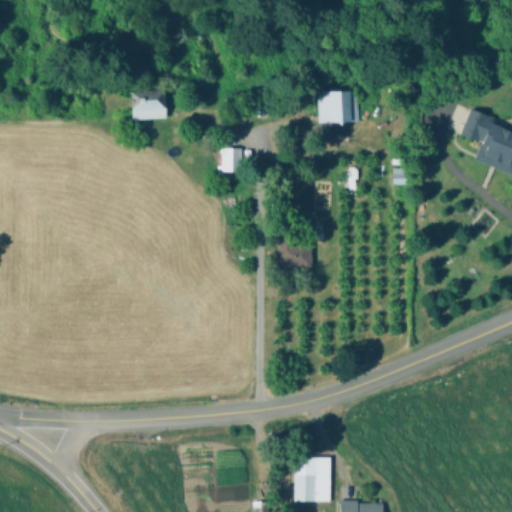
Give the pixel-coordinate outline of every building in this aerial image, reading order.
[(358,91),(317,91),(317,123),(358,123),(358,91)] [(163,92),(130,93),(131,120),(165,119),(163,92)] [(240,172),(240,146),(219,146),(219,172),(240,172)] [(309,244),(277,244),(277,267),(309,267),(309,244)] [(328,456),(292,456),(292,500),(328,500),(328,456)] [(380,511),(380,501),(338,501),(337,511),(380,511)]
